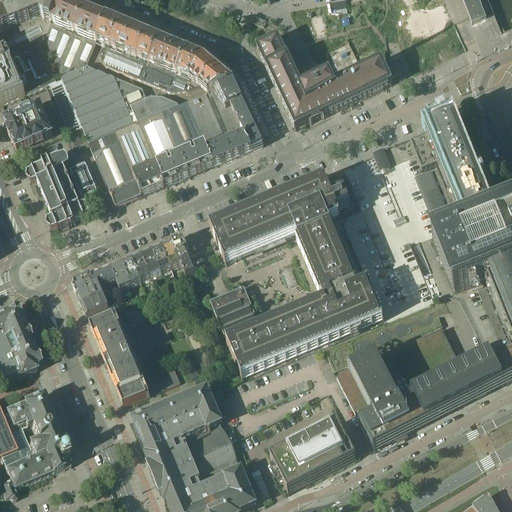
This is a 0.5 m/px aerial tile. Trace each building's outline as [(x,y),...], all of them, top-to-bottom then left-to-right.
[(45,41),(61,3),(53,0),(23,0),(3,9),(12,31),(21,52),(39,44),(45,41)] [(460,0),(469,20),(472,26),(486,21),(483,14),(477,0),(460,0)] [(59,76),(84,13),(61,3),(45,41),(59,76)] [(0,60),(21,52),(12,31),(3,9),(0,9),(0,60)] [(89,67),(98,45),(107,22),(84,13),(59,76),(61,80),(89,67)] [(123,76),(139,35),(107,22),(98,45),(106,48),(102,57),(103,63),(109,70),(123,76)] [(143,84),(159,43),(139,35),(123,76),(143,84)] [(382,65),(358,77),(334,88),(330,80),(303,92),(278,40),(256,50),(259,57),(295,133),(317,123),(392,87),(389,82),(404,75),(399,64),(384,71),(382,65)] [(171,95),(187,55),(159,43),(143,84),(171,95)] [(56,85),(39,44),(21,52),(0,60),(0,108),(2,107),(49,88),(56,85)] [(189,95),(203,61),(187,55),(171,95),(173,97),(189,95)] [(203,91),(213,69),(204,61),(203,61),(189,95),(193,94),(203,91)] [(62,82),(82,131),(88,146),(114,135),(140,125),(164,115),(178,109),(163,102),(154,101),(147,103),(143,93),(90,70),(89,67),(61,80),(62,82)] [(232,85),(217,73),(213,69),(203,91),(209,96),(228,88),(232,85)] [(82,131),(62,82),(56,85),(49,88),(69,136),(82,131)] [(233,86),(232,85),(228,88),(209,96),(187,105),(195,125),(214,117),(232,109),(242,105),(233,86)] [(187,105),(178,109),(164,115),(181,157),(205,147),(195,125),(187,105)] [(246,113),(242,105),(232,109),(251,154),(263,149),(256,134),(258,133),(254,127),(253,128),(249,120),(251,119),(248,113),(246,113)] [(12,144),(16,154),(25,150),(26,151),(34,147),(34,146),(35,146),(35,147),(44,143),(43,142),(53,138),(40,109),(4,124),(8,134),(8,135),(11,143),(12,144)] [(251,154),(232,109),(214,117),(232,161),(251,154)] [(164,115),(140,125),(157,167),(181,157),(164,115)] [(232,161),(214,117),(195,125),(205,147),(207,152),(214,169),(232,161)] [(511,208),(511,207),(493,214),(454,118),(425,130),(428,138),(425,139),(410,145),(421,174),(440,166),(442,170),(423,178),(417,180),(438,232),(444,229),(451,226),(462,222),(464,226),(446,233),(432,239),(455,295),(469,289),(487,282),(489,286),(510,337),(511,343),(511,349),(503,354),(492,360),(505,385),(511,382),(511,208)] [(140,125),(114,135),(132,178),(144,172),(157,167),(140,125)] [(70,138),(75,149),(86,145),(81,134),(70,138)] [(141,200),(132,178),(114,135),(88,146),(109,197),(115,211),(141,200)] [(214,169),(207,152),(205,147),(181,157),(191,179),(214,169)] [(373,156),(372,157),(373,158),(379,173),(380,172),(382,177),(391,173),(383,154),(382,152),(373,156)] [(191,179),(181,157),(157,167),(167,189),(191,179)] [(65,159),(59,161),(59,160),(49,164),(48,163),(41,166),(42,167),(32,171),(32,172),(27,175),(25,176),(26,177),(27,177),(27,181),(30,184),(29,185),(29,186),(37,184),(43,199),(42,199),(44,205),(46,205),(52,220),(45,223),(45,225),(46,224),(47,228),(49,231),(48,232),(49,233),(51,232),(57,231),(57,232),(67,227),(68,229),(74,226),(74,224),(84,220),(84,219),(89,216),(89,215),(89,211),(86,207),(86,208),(84,203),(85,202),(86,203),(87,202),(87,204),(91,203),(95,201),(94,199),(95,199),(95,198),(97,197),(96,196),(97,195),(95,191),(97,190),(97,186),(95,184),(94,180),(92,178),(92,175),(89,172),(87,173),(86,168),(85,168),(84,167),(82,168),(82,167),(81,168),(80,166),(76,167),(73,169),(74,171),(72,171),(73,172),(71,173),(69,168),(69,167),(69,163),(66,160),(65,159)] [(157,167),(144,172),(154,195),(167,189),(157,167)] [(144,172),(132,178),(141,200),(154,195),(144,172)] [(253,377),(382,323),(383,323),(367,284),(366,285),(367,285),(356,290),(354,285),(356,285),(332,229),(331,230),(328,225),(339,220),(339,221),(340,220),(337,213),(349,206),(344,194),(331,198),(324,182),(323,182),(210,230),(210,229),(210,230),(217,247),(219,251),(225,267),(227,267),(226,266),(236,262),(236,263),(238,262),(237,261),(241,260),(242,261),(243,260),(243,259),(252,255),(252,256),(254,256),(253,255),(263,251),(263,252),(264,251),(264,250),(274,246),(274,247),(275,246),(284,242),(285,243),(286,242),(286,241),(295,237),(296,238),(299,243),(297,243),(298,244),(302,252),(301,252),(301,254),(302,254),(305,261),(305,262),(305,263),(306,263),(309,271),(308,271),(309,272),(310,272),(313,280),(312,280),(313,281),(314,281),(317,289),(316,289),(317,291),(318,290),(321,298),(320,299),(320,300),(322,299),(324,303),(323,304),(324,305),(314,309),(314,308),(313,308),(313,309),(303,313),(303,312),(302,313),(302,314),(293,318),(292,317),(291,317),(291,318),(282,322),(281,321),(280,322),(281,323),(271,326),(269,326),(270,327),(260,331),(243,291),(210,305),(224,340),(225,340),(226,344),(242,382),(254,378),(253,377)] [(404,217),(392,222),(395,228),(406,224),(404,217)] [(197,275),(184,244),(183,243),(182,242),(181,242),(180,242),(172,245),(182,267),(180,268),(185,279),(197,275)] [(172,245),(162,250),(172,271),(180,268),(182,267),(172,245)] [(162,250),(152,254),(161,276),(172,271),(162,250)] [(152,254),(142,258),(151,280),(161,276),(152,254)] [(142,258),(132,262),(141,284),(151,280),(142,258)] [(141,284),(132,262),(122,267),(131,288),(141,284)] [(122,267),(111,271),(116,285),(120,293),(131,288),(122,267)] [(111,271),(94,278),(97,286),(102,284),(104,288),(107,287),(108,289),(116,285),(111,271)] [(94,278),(74,287),(73,288),(73,290),(77,300),(99,290),(97,286),(94,278)] [(99,290),(77,300),(81,309),(103,300),(99,290)] [(103,300),(81,309),(86,321),(108,312),(103,300)] [(151,319),(146,306),(124,315),(130,328),(151,319)] [(321,353),(331,371),(336,381),(375,361),(442,333),(440,331),(442,330),(433,306),(321,353)] [(32,347),(25,331),(21,322),(17,311),(6,316),(0,318),(0,345),(3,344),(16,374),(13,376),(16,383),(32,376),(36,375),(34,370),(40,367),(36,357),(32,347)] [(147,400),(131,363),(113,320),(89,329),(90,330),(94,329),(95,333),(93,334),(96,342),(99,341),(101,345),(98,346),(102,354),(104,353),(106,357),(103,358),(106,366),(105,366),(106,367),(109,365),(111,371),(108,372),(108,373),(109,373),(112,380),(115,379),(117,383),(114,384),(118,392),(120,391),(122,395),(119,396),(123,404),(125,403),(127,407),(123,409),(123,410),(126,409),(147,400)] [(374,454),(511,383),(511,382),(505,385),(492,360),(503,354),(502,353),(462,374),(442,333),(375,361),(336,381),(361,429),(365,438),(373,453),(374,454)] [(153,382),(157,393),(158,395),(180,386),(174,373),(153,382)] [(207,392),(143,419),(132,423),(147,457),(145,458),(149,468),(148,468),(155,485),(155,486),(160,497),(161,497),(165,506),(167,505),(169,511),(245,511),(256,508),(241,472),(201,490),(200,488),(197,482),(199,481),(198,477),(207,476),(236,471),(236,468),(236,467),(235,464),(235,463),(234,460),(232,456),(233,455),(228,442),(227,443),(225,439),(224,436),(222,433),(221,432),(219,429),(187,453),(186,450),(185,448),(184,449),(181,442),(221,426),(207,392)] [(52,477),(52,478),(70,470),(64,456),(66,455),(62,444),(61,444),(42,400),(6,416),(7,418),(1,420),(0,418),(0,464),(2,464),(10,484),(14,493),(52,477)] [(270,462),(285,492),(288,498),(356,463),(345,443),(343,438),(338,427),(270,462)] [(207,476),(198,477),(199,481),(197,482),(200,488),(210,483),(207,476)] [(14,493),(10,484),(0,487),(0,493),(2,497),(5,504),(9,503),(12,504),(16,503),(17,499),(14,493)] [(495,511),(488,498),(468,511),(495,511)]
